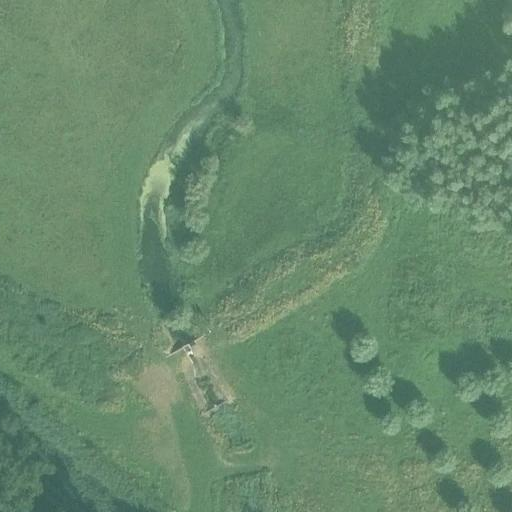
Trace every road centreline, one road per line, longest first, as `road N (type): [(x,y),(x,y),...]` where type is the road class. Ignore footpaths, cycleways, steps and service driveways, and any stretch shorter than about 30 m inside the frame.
road 1 (track): [(154,511),(0,388)]
road 2 (track): [(186,511),(227,465),(279,459),(275,511)]
